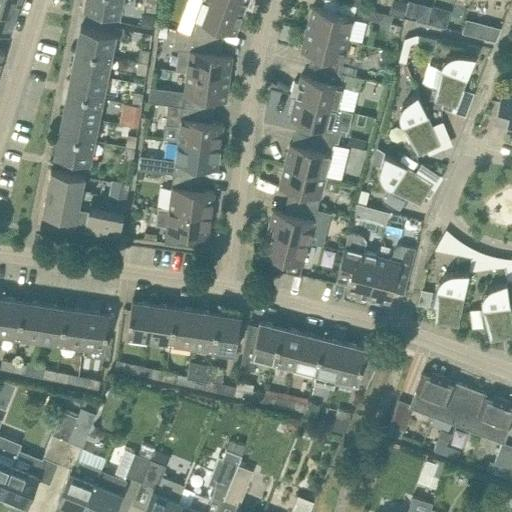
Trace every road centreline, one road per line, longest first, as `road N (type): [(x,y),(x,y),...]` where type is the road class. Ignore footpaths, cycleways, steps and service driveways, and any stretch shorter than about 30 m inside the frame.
road 1 (residential): [(232,294),(240,146),(273,0)]
road 2 (residential): [(511,372),(381,325),(232,294)]
road 3 (residential): [(232,294),(0,252)]
road 4 (residential): [(511,167),(475,158),(449,215),(466,239),(511,251)]
road 5 (residential): [(0,132),(46,0)]
road 6 (unknown): [(401,332),(449,215)]
